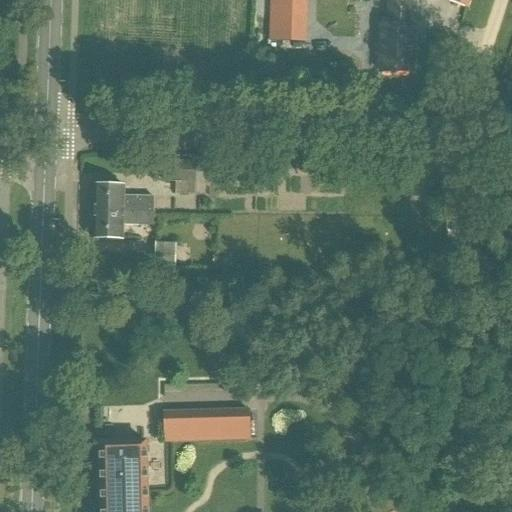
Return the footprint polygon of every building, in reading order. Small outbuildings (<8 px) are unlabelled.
[(439,0),(467,9),(469,0),(439,0)] [(413,26),(413,2),(386,2),(386,26),(380,26),(380,72),(412,73),(413,26)] [(232,160),(232,169),(243,169),(243,160),(232,160)] [(175,182),(175,195),(183,194),(194,194),(194,183),(195,183),(196,162),(163,161),(162,181),(175,182)] [(206,162),(205,174),(225,175),(225,163),(206,162)] [(153,213),(154,196),(123,196),(123,186),(93,185),(93,191),(93,212),(123,213),(153,213)] [(445,218),(467,218),(467,193),(445,193),(445,218)] [(153,213),(123,213),(93,212),(92,239),(122,239),(122,225),(153,226),(153,213)] [(174,282),(175,244),(154,243),(153,281),(174,282)] [(213,257),(212,270),(227,270),(227,257),(213,257)] [(136,287),(137,271),(121,271),(121,286),(136,287)] [(250,409),(163,412),(164,443),(250,441),(250,409)] [(146,511),(145,442),(100,443),(101,511),(146,511)]
